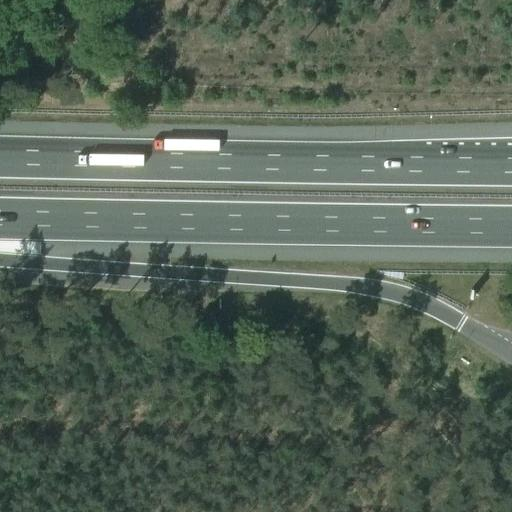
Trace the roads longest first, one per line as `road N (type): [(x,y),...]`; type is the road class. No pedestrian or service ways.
road 1 (motorway): [(511,166),(0,158)]
road 2 (motorway): [(0,217),(511,225)]
road 3 (motorway): [(0,261),(198,275)]
